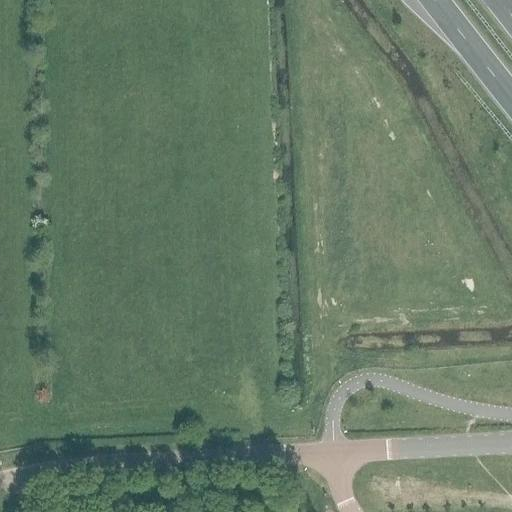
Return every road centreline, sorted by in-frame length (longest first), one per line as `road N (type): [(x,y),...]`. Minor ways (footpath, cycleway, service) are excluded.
road 1 (tertiary): [(333,452),(125,463),(0,482)]
road 2 (tertiary): [(511,443),(333,452)]
road 3 (trunk): [(432,0),(511,101)]
